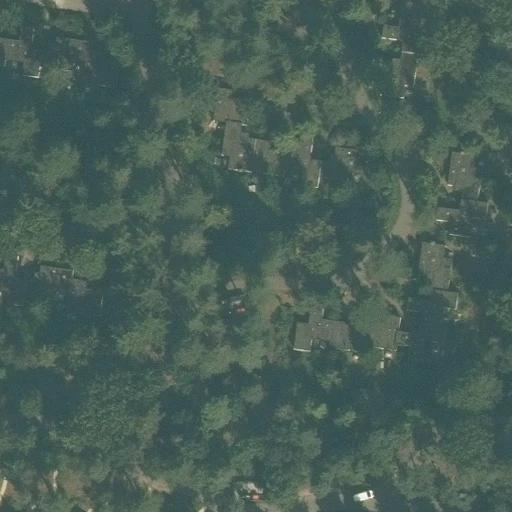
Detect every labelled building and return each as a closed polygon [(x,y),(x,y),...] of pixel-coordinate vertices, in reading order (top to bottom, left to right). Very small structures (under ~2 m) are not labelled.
[(399,19),(420,22),(426,23),(429,0),(395,0),(396,2),(403,3),(403,7),(401,7),(399,19)] [(401,55),(417,57),(428,59),(430,42),(418,41),(420,22),(399,19),(398,30),(383,28),(381,41),(389,42),(388,48),(402,50),(401,55)] [(20,43),(8,42),(5,62),(24,65),(22,77),(39,80),(40,69),(42,53),(31,51),(34,30),(21,29),(20,43)] [(87,52),(89,52),(90,44),(56,39),(55,47),(49,46),(48,54),(42,53),(40,69),(73,74),(74,65),(85,67),(87,52)] [(104,54),(89,52),(87,52),(85,67),(83,85),(116,89),(120,63),(108,61),(108,63),(102,62),(104,54)] [(413,90),(417,57),(401,55),(400,61),(393,60),(392,66),(384,65),(380,98),(388,99),(388,101),(392,102),(392,100),(403,101),(405,89),(413,90)] [(251,101),(239,99),(239,101),(234,100),(235,92),(218,90),(214,123),(227,125),(242,127),(247,128),(251,101)] [(242,133),(242,127),(227,125),(222,157),(232,159),(231,170),(229,170),(229,171),(239,172),(239,174),(243,175),(243,173),(251,174),(256,141),(248,140),(249,134),(242,133)] [(299,154),(287,152),(284,173),(303,175),(301,188),(317,190),(319,179),(321,163),(310,162),(313,140),(301,139),(299,154)] [(283,179),(284,173),(287,152),(275,150),(275,152),(271,151),(272,144),(256,141),(251,174),(283,179)] [(327,164),(321,163),(319,179),(351,184),(352,176),(365,178),(366,167),(368,167),(369,163),(367,163),(368,154),(335,150),(334,158),(328,157),(327,164)] [(461,195),(460,202),(476,204),(481,171),(472,170),(474,157),(463,156),(463,154),(459,153),(459,155),(451,154),(446,187),(454,188),(453,194),(461,195)] [(487,205),(476,204),(460,202),(459,207),(445,205),(444,211),(437,210),(435,222),(450,224),(449,237),(469,240),(472,220),(485,222),(487,205)] [(431,285),(430,292),(446,294),(451,261),(442,260),(444,248),(433,246),(433,244),(429,244),(429,246),(421,244),(416,277),(424,278),(423,284),(431,285)] [(4,272),(0,271),(0,292),(8,293),(7,306),(23,308),(24,298),(26,281),(16,280),(19,259),(6,257),(4,272)] [(58,294),(69,295),(71,281),(72,281),(74,272),(41,268),(40,276),(34,275),(33,282),(26,281),(24,298),(57,302),(58,294)] [(80,282),(72,281),(71,281),(69,295),(67,313),(100,318),(104,291),(92,290),(92,291),(84,290),(85,283),(80,282)] [(420,314),(419,326),(439,328),(442,310),(454,311),(456,295),(446,294),(430,292),(429,297),(415,295),(415,301),(407,300),(405,312),(420,314)] [(329,343),(332,323),(320,321),(322,306),(310,305),(307,326),(296,325),(293,351),(309,353),(310,341),(329,343)] [(394,352),(395,346),(397,334),(399,319),(382,317),(381,325),(376,324),(377,323),(366,321),(362,348),(394,352)] [(361,354),(362,348),(366,321),(349,319),(348,327),(343,326),(344,324),(332,323),(329,343),(328,350),(361,354)] [(445,329),(439,328),(419,326),(418,331),(404,329),(403,334),(397,334),(395,346),(409,348),(407,360),(428,363),(431,344),(443,345),(445,329)]
